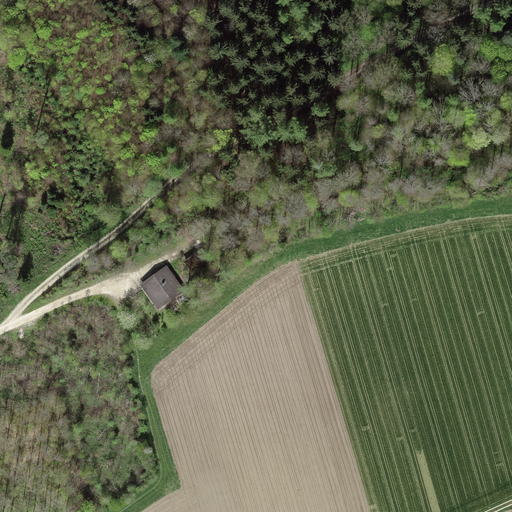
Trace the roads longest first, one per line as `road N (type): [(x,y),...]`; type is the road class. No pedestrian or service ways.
road 1 (track): [(504,0),(369,61),(201,158),(27,298),(8,325)]
road 2 (track): [(0,329),(207,238),(400,204)]
